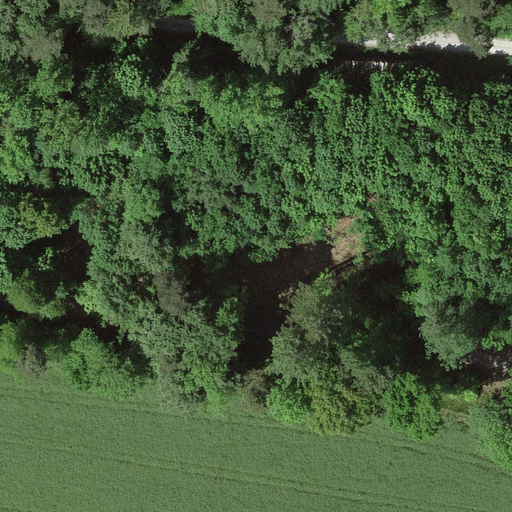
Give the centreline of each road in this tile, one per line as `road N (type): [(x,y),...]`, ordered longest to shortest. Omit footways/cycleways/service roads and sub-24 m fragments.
road 1 (track): [(0,297),(352,334),(511,367)]
road 2 (track): [(511,47),(161,22),(52,19),(0,27)]
